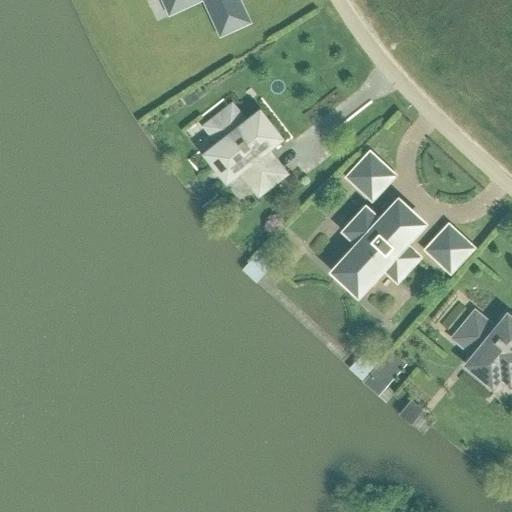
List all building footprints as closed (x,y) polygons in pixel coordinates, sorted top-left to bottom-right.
[(180,0),(183,5),(194,0),(205,0),(220,33),(245,21),(235,0),(180,0)] [(239,166),(258,191),(280,173),(261,149),(275,138),(258,116),(244,127),(230,110),(212,124),(225,142),(208,155),(225,177),(239,166)] [(511,141),(511,112),(498,124),(511,141)] [(442,143),(428,158),(436,166),(450,151),(442,143)] [(369,156),(350,177),(371,196),(390,176),(369,156)] [(486,209),(497,215),(509,193),(490,182),(482,196),(491,201),(486,209)] [(381,265),(396,278),(415,257),(400,244),(418,224),(397,204),(379,224),(364,210),(345,232),(359,245),(335,272),(356,291),(381,265)] [(469,248),(448,229),(428,250),(449,269),(469,248)] [(511,324),(505,319),(494,332),(481,322),(463,344),(476,354),(467,365),(490,383),(499,373),(511,383),(511,324)] [(414,410),(422,420),(450,397),(442,387),(414,410)]
